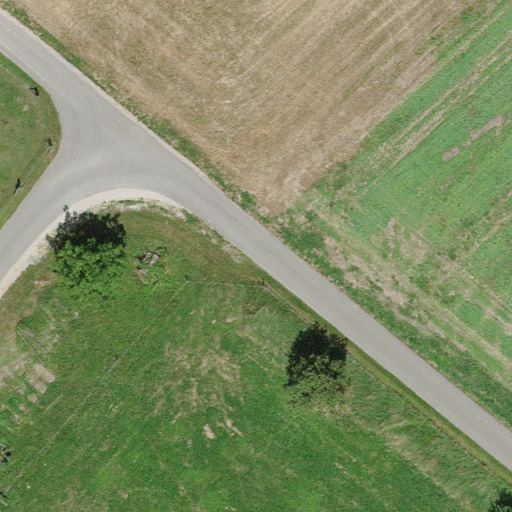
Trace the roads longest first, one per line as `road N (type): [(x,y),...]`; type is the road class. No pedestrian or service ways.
road 1 (unclassified): [(511,461),(111,142)]
road 2 (track): [(0,46),(111,142)]
